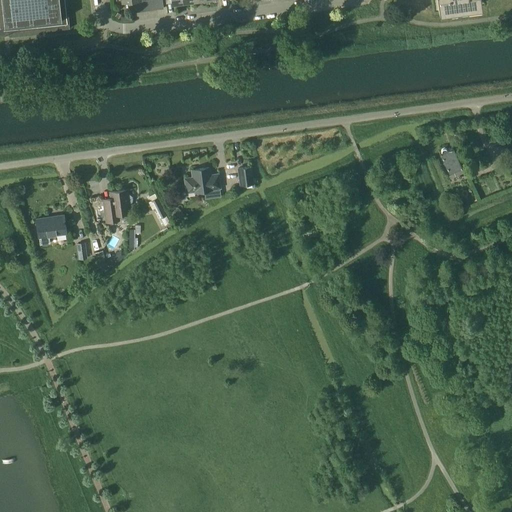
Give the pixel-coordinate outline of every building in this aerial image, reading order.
[(0,0),(0,35),(4,35),(6,35),(9,35),(69,28),(66,0),(0,0)] [(436,0),(438,8),(480,2),(479,0),(436,0)] [(504,137),(499,126),(492,129),(497,140),(504,137)] [(441,151),(440,151),(450,175),(463,169),(453,146),(446,148),(444,147),(442,148),(441,151)] [(253,184),(252,166),(237,168),(239,185),(253,184)] [(205,198),(220,196),(219,187),(220,186),(218,177),(210,178),(209,167),(192,169),(193,177),(185,178),(187,191),(195,190),(195,191),(204,189),(205,198)] [(127,189),(110,191),(111,199),(110,201),(105,202),(104,202),(107,221),(116,220),(115,214),(130,212),(128,202),(131,201),(132,200),(131,196),(130,194),(127,195),(127,189)] [(170,214),(176,221),(184,214),(178,207),(170,214)] [(64,215),(36,218),(38,237),(39,237),(40,245),(50,243),(49,236),(58,234),(66,233),(64,215)] [(85,242),(76,243),(78,259),(87,258),(86,251),(85,242)] [(114,263),(126,254),(122,249),(110,258),(114,263)]
